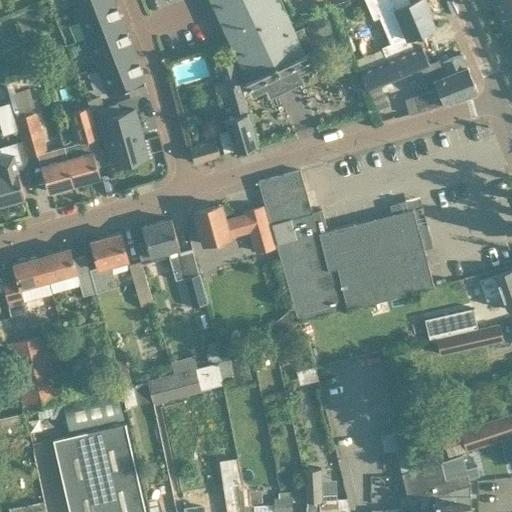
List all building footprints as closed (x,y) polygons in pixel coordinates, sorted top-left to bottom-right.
[(99,0),(70,0),(74,10),(99,0)] [(123,23),(119,15),(120,14),(120,13),(119,13),(116,7),(117,7),(117,6),(116,7),(113,0),(99,0),(74,10),(85,38),(123,23)] [(211,0),(239,62),(248,80),(304,53),(296,35),(279,0),(211,0)] [(361,0),(368,14),(382,7),(385,13),(381,15),(387,27),(427,11),(422,0),(361,0)] [(511,0),(495,8),(504,29),(511,26),(511,0)] [(368,91),(381,85),(399,78),(399,77),(420,68),(441,60),(440,59),(428,64),(422,47),(414,50),(409,37),(434,26),(427,11),(387,27),(385,28),(391,43),(383,47),(388,59),(360,71),(368,91)] [(310,19),(308,26),(311,33),(318,36),(331,30),(333,23),(331,16),(323,13),(310,19)] [(134,52),(129,40),(130,39),(130,38),(129,39),(126,33),(127,33),(127,32),(126,32),(123,23),(85,38),(97,66),(134,52)] [(25,28),(0,38),(0,77),(39,63),(25,28)] [(145,80),(141,70),(142,70),(141,69),(140,69),(138,63),(139,63),(139,62),(138,62),(134,52),(97,66),(108,94),(145,80)] [(420,68),(426,84),(434,80),(437,89),(404,98),(409,113),(443,103),(474,91),(476,87),(467,66),(462,53),(441,62),(441,60),(420,68)] [(68,55),(41,63),(43,72),(70,64),(68,55)] [(229,129),(218,132),(219,134),(224,153),(257,144),(252,125),(240,82),(244,81),(238,60),(220,65),(221,69),(230,100),(220,102),(225,119),(226,118),(229,129)] [(17,110),(36,105),(31,87),(12,92),(17,110)] [(101,96),(87,101),(91,111),(98,108),(104,106),(101,96)] [(0,102),(0,130),(0,132),(16,130),(14,102),(0,102)] [(104,106),(98,108),(101,118),(120,113),(117,102),(104,106)] [(62,146),(74,184),(100,176),(90,140),(97,138),(88,106),(68,112),(77,143),(63,147),(62,146)] [(101,119),(114,166),(148,157),(135,109),(101,119)] [(74,184),(62,146),(59,138),(44,142),(46,148),(37,151),(48,191),(74,184)] [(216,140),(190,147),(194,162),(220,154),(216,140)] [(0,204),(25,197),(17,167),(22,165),(16,142),(0,146),(0,204)] [(258,181),(259,185),(297,321),(433,286),(423,245),(418,230),(417,230),(412,209),(357,223),(327,231),(325,221),(321,210),(312,212),(299,170),(258,181)] [(194,211),(199,231),(203,244),(230,236),(250,230),(256,251),(274,246),(263,205),(245,210),(246,214),(225,219),(221,204),(194,211)] [(136,244),(141,261),(141,262),(142,262),(169,255),(167,250),(179,247),(171,218),(142,226),(146,241),(136,244)] [(91,272),(90,273),(96,292),(116,286),(110,264),(128,259),(120,232),(90,240),(98,266),(90,269),(91,272)] [(69,246),(41,254),(48,279),(76,272),(69,246)] [(192,248),(177,252),(190,305),(205,301),(192,248)] [(0,274),(9,304),(13,318),(29,314),(21,287),(48,279),(41,254),(13,262),(15,269),(0,274)] [(141,261),(129,264),(140,304),(153,300),(142,262),(141,262),(141,261)] [(511,267),(479,279),(487,300),(502,294),(507,309),(511,307),(511,267)] [(77,276),(82,296),(96,292),(90,273),(77,276)] [(472,308),(425,318),(429,338),(437,336),(476,327),(472,308)] [(288,311),(271,324),(281,336),(297,323),(288,311)] [(29,314),(13,318),(18,340),(21,339),(44,334),(41,324),(31,326),(29,314)] [(476,327),(437,336),(441,352),(503,338),(499,322),(476,327)] [(18,340),(16,340),(8,342),(24,408),(44,404),(61,400),(45,333),(44,334),(21,339),(18,340)] [(206,351),(208,362),(223,360),(220,341),(206,344),(208,351),(206,351)] [(117,361),(124,385),(131,383),(124,359),(117,361)] [(234,375),(236,380),(250,377),(245,359),(231,363),(224,365),(226,377),(234,375)] [(330,391),(338,391),(338,361),(330,361),(330,391)] [(196,366),(173,372),(146,379),(151,399),(152,398),(153,401),(220,382),(215,362),(196,366)] [(312,364),(304,366),(307,381),(315,379),(312,364)] [(292,368),(280,371),(284,386),(295,383),(292,368)] [(146,379),(131,383),(124,385),(122,386),(126,405),(151,399),(146,379)] [(118,392),(63,404),(69,431),(124,419),(118,392)] [(0,436),(26,431),(22,412),(0,417),(0,436)] [(511,412),(443,436),(449,455),(511,434),(511,412)] [(89,430),(53,439),(70,511),(144,511),(124,422),(89,430)] [(371,511),(470,511),(470,483),(469,483),(466,472),(445,479),(440,461),(418,466),(418,468),(412,469),(402,430),(380,436),(384,450),(395,450),(407,493),(400,495),(399,508),(371,509),(371,511)] [(511,459),(511,439),(503,441),(506,460),(511,459)] [(417,455),(420,465),(440,458),(436,448),(417,455)] [(321,466),(302,468),(303,484),(306,484),(306,500),(323,499),(323,498),(321,466)] [(244,487),(233,488),(236,511),(254,511),(254,504),(249,502),(248,488),(244,487)] [(292,511),(291,495),(273,497),(273,503),(254,504),(254,511),(292,511)] [(311,510),(310,511),(338,511),(338,498),(323,498),(323,499),(306,500),(307,510),(311,510)]
